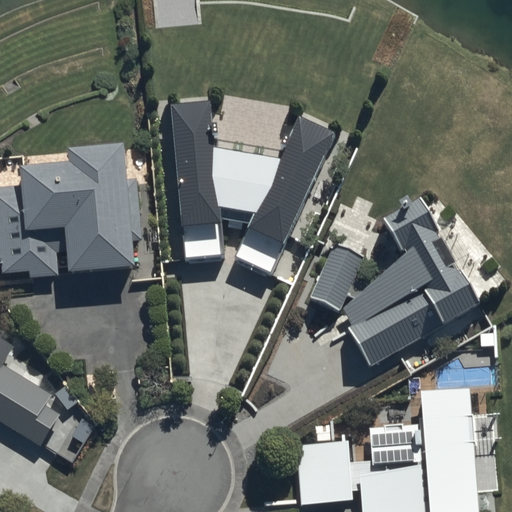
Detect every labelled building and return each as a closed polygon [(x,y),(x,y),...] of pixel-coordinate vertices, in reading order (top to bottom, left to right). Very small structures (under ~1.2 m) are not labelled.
[(248,235),(234,262),(269,278),(331,139),(297,124),(284,155),(214,142),(210,107),(171,111),(187,263),(225,259),(221,229),(248,235)] [(0,262),(1,263),(2,276),(29,275),(29,280),(57,278),(56,256),(66,256),(67,276),(135,273),(124,151),(67,156),(68,159),(48,160),(49,170),(19,173),(20,190),(0,191),(0,262)] [(331,247),(309,301),(340,314),(347,297),(355,301),(343,312),(352,330),(348,332),(369,369),(478,306),(418,204),(409,209),(406,206),(380,221),(403,261),(367,292),(352,284),(362,260),(331,247)] [(0,425),(38,450),(59,418),(45,409),(52,400),(3,368),(15,351),(0,340),(0,425)] [(296,447),(299,506),(352,505),(352,494),(362,494),(362,511),(478,511),(471,390),(420,393),(421,424),(417,424),(417,428),(369,431),(371,466),(351,467),(350,444),(336,445),(335,428),(316,429),(317,446),(296,447)]
